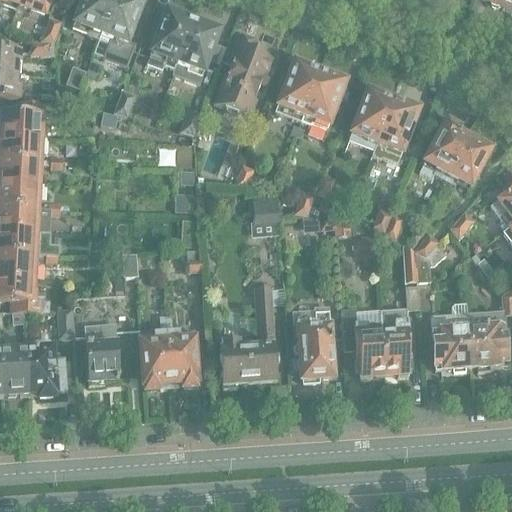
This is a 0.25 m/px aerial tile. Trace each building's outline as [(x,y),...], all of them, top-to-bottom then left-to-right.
[(0,0),(0,10),(15,16),(18,10),(21,0),(0,0)] [(21,0),(18,10),(15,16),(26,20),(28,16),(42,21),(43,17),(48,19),(53,7),(48,5),(50,0),(21,0)] [(84,0),(73,28),(87,33),(85,41),(96,45),(91,59),(92,59),(114,0),(84,0)] [(129,0),(129,1),(128,2),(123,0),(114,0),(92,59),(101,63),(100,64),(124,74),(133,50),(126,47),(141,7),(140,6),(140,5),(139,2),(133,0),(129,0)] [(511,15),(511,0),(488,0),(485,7),(488,8),(490,11),(496,14),(500,13),(511,17),(511,15)] [(180,21),(178,17),(170,14),(167,15),(166,17),(165,16),(144,71),(159,76),(161,71),(172,74),(191,26),(180,22),(180,21)] [(51,47),(58,28),(46,24),(38,47),(51,47)] [(170,79),(170,80),(182,84),(197,90),(199,83),(207,64),(213,46),(217,36),(216,36),(216,35),(216,32),(208,29),(205,30),(204,31),(191,26),(172,74),(170,79)] [(250,57),(254,46),(241,41),(233,62),(235,62),(228,80),(226,80),(215,111),(223,114),(225,119),(233,122),(238,119),(246,122),(269,64),(250,57)] [(51,48),(51,47),(38,47),(28,47),(27,58),(29,58),(28,60),(52,61),(51,48)] [(0,79),(16,80),(18,56),(0,54),(0,79)] [(94,84),(100,69),(90,65),(85,76),(84,80),(94,84)] [(306,71),(305,69),(297,66),(295,67),(294,68),(292,67),(274,118),(298,127),(318,77),(306,73),(306,71)] [(72,71),(65,89),(78,94),(84,80),(85,76),(72,71)] [(329,82),(318,77),(298,127),(308,131),(309,130),(325,136),(343,87),(342,86),(343,85),(341,83),(332,80),(330,81),(329,82)] [(0,79),(0,103),(15,104),(16,80),(0,79)] [(379,100),(378,97),(370,94),(368,95),(367,96),(366,96),(347,146),(372,156),(392,106),(379,101),(379,100)] [(122,96),(113,119),(115,120),(124,122),(133,100),(122,96)] [(372,156),(371,160),(380,164),(381,162),(397,168),(417,115),(415,114),(415,113),(415,111),(406,108),(404,109),(403,110),(392,106),(372,156)] [(52,123),(53,111),(13,109),(13,119),(0,118),(0,142),(41,144),(42,122),(52,123)] [(102,116),(98,130),(112,130),(115,120),(113,119),(102,116)] [(187,117),(179,138),(180,138),(189,141),(191,141),(199,121),(187,117)] [(456,136),(458,132),(447,126),(445,130),(444,129),(418,177),(430,184),(432,180),(442,185),(467,142),(456,136)] [(293,140),(297,132),(292,130),(288,139),(293,140)] [(40,165),(41,144),(0,142),(0,165),(60,168),(60,163),(48,162),(48,165),(40,165)] [(478,148),(467,142),(442,185),(453,191),(454,189),(467,196),(489,154),(488,154),(489,152),(488,149),(482,146),(479,147),(478,148)] [(176,150),(175,170),(190,171),(190,150),(176,150)] [(60,175),(60,168),(0,165),(0,188),(38,190),(39,171),(48,172),(48,174),(60,175)] [(244,194),(250,175),(240,171),(231,193),(244,194)] [(182,175),(182,188),(193,189),(193,175),(182,175)] [(321,181),(314,198),(325,205),(333,209),(334,210),(339,203),(328,196),(332,186),(321,181)] [(511,229),(511,188),(510,187),(500,195),(503,199),(488,210),(506,234),(501,237),(502,238),(511,229)] [(37,212),(38,190),(0,188),(0,211),(57,214),(57,210),(42,209),(42,212),(37,212)] [(196,205),(207,204),(206,193),(196,193),(196,205)] [(300,198),(292,220),(304,220),(305,221),(312,203),(300,198)] [(312,203),(305,221),(305,223),(318,229),(319,235),(334,233),(333,222),(333,209),(325,205),(314,198),(312,203)] [(273,201),(267,201),(250,201),(252,228),(248,228),(250,243),(277,241),(273,201)] [(0,234),(36,236),(48,237),(49,222),(58,222),(59,214),(57,214),(0,211),(0,234)] [(377,215),(370,232),(382,239),(390,220),(377,215)] [(462,217),(448,233),(457,244),(473,226),(462,217)] [(390,220),(382,239),(392,245),(400,225),(390,220)] [(348,221),(333,222),(334,233),(335,242),(349,241),(348,221)] [(182,227),(180,252),(195,252),(193,227),(182,227)] [(511,229),(502,238),(510,249),(511,251),(511,229)] [(0,258),(34,260),(55,261),(58,261),(58,251),(50,250),(51,237),(48,237),(36,236),(0,234),(0,258)] [(434,250),(436,247),(428,240),(413,257),(414,257),(423,262),(434,250)] [(372,242),(352,243),(354,262),(374,261),(372,242)] [(430,271),(444,260),(434,250),(423,262),(414,257),(416,288),(429,287),(428,271),(430,271)] [(403,252),(402,251),(405,289),(416,288),(414,257),(413,257),(403,252)] [(186,274),(199,273),(197,256),(185,258),(186,274)] [(0,282),(33,284),(33,283),(34,264),(34,260),(0,258),(0,282)] [(480,265),(475,258),(470,262),(475,269),(480,265)] [(122,283),(135,283),(133,262),(121,262),(122,283)] [(32,301),(33,284),(0,282),(0,306),(8,307),(8,319),(10,319),(22,319),(47,318),(48,307),(42,306),(42,301),(32,301)] [(121,282),(112,282),(113,291),(114,301),(123,300),(122,290),(121,282)] [(418,314),(416,291),(405,292),(406,314),(379,316),(380,328),(383,378),(396,377),(396,382),(408,381),(406,361),(409,361),(406,315),(418,314)] [(281,293),(269,294),(268,292),(252,293),(254,324),(244,324),(244,338),(254,337),(255,349),(239,350),(239,345),(218,346),(221,389),(222,389),(222,393),(240,392),(239,388),(275,385),(270,311),(282,310),(281,293)] [(511,294),(499,301),(500,312),(502,312),(503,322),(505,322),(511,321),(511,294)] [(466,328),(465,319),(465,308),(454,308),(451,311),(452,320),(433,321),(434,344),(432,344),(434,375),(452,374),(452,378),(465,377),(465,373),(470,373),(467,328),(466,328)] [(500,312),(466,314),(467,328),(470,373),(476,372),(476,376),(489,375),(489,371),(506,370),(504,338),(505,338),(505,322),(503,322),(502,312),(500,312)] [(327,318),(313,319),(313,315),(290,317),(291,331),(297,330),(298,348),(296,349),(297,359),(299,361),(299,362),(300,374),(300,384),(302,384),(303,388),(317,387),(317,383),(332,382),(329,325),(327,325),(327,318)] [(380,328),(355,329),(354,315),(340,316),(343,356),(344,356),(344,354),(355,353),(355,365),(358,364),(359,384),(371,384),(371,379),(383,378),(380,328)] [(72,343),(71,332),(70,317),(55,318),(57,344),(72,343)] [(22,319),(10,319),(11,329),(22,329),(22,319)] [(118,384),(115,339),(115,331),(85,333),(89,390),(104,388),(104,385),(118,384)] [(178,336),(171,337),(166,337),(169,388),(181,387),(182,392),(195,391),(195,386),(196,386),(194,343),(179,344),(178,336)] [(169,388),(166,337),(159,338),(152,338),(153,346),(139,347),(142,390),(144,390),(144,394),(158,394),(158,389),(169,388)] [(27,398),(24,355),(24,348),(13,349),(13,356),(1,357),(0,356),(0,365),(2,399),(5,399),(8,400),(15,400),(18,398),(27,398)] [(51,353),(36,354),(35,348),(24,348),(24,355),(27,398),(38,397),(38,401),(53,400),(53,396),(65,395),(63,363),(52,364),(51,353)] [(299,362),(289,363),(290,375),(300,374),(299,362)]
